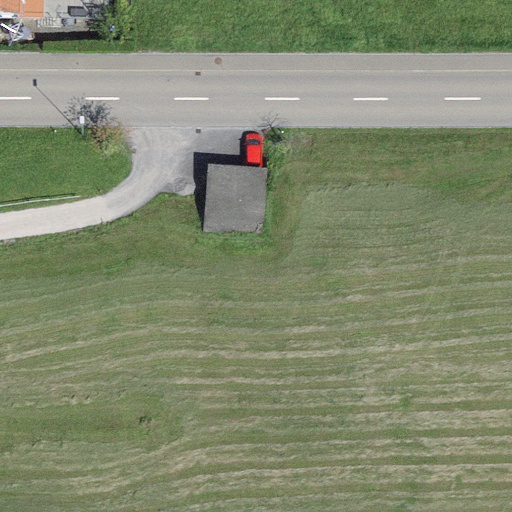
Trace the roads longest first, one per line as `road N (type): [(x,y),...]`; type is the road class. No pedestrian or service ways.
road 1 (tertiary): [(511,99),(174,103)]
road 2 (unclassified): [(174,103),(167,168),(130,196),(0,226)]
road 3 (tertiary): [(174,103),(0,99)]
